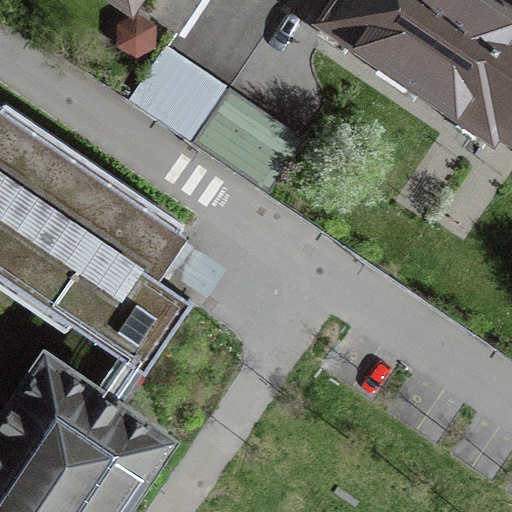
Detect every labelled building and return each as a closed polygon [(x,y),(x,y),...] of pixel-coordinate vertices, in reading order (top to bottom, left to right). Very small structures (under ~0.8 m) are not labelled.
[(490,132),(497,122),(511,99),(511,12),(493,0),(338,0),(324,20),(490,132)] [(302,141),(227,90),(193,140),(268,191),(302,141)] [(511,99),(497,122),(511,132),(511,99)] [(180,231),(184,223),(3,101),(0,104),(0,271),(124,356),(100,391),(119,404),(143,368),(144,369),(192,299),(158,276),(186,235),(180,231)] [(117,511),(168,437),(119,404),(100,391),(47,355),(0,424),(0,511),(117,511)]
